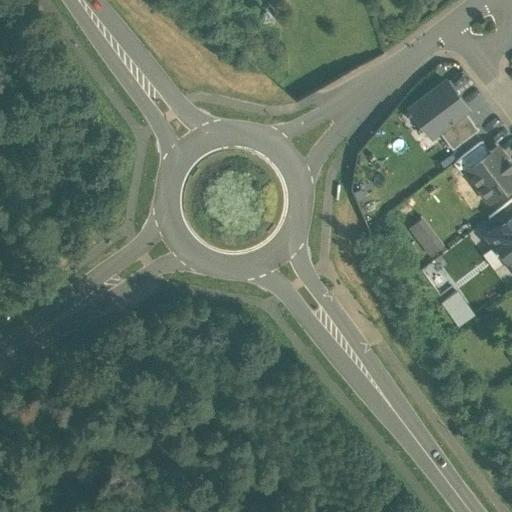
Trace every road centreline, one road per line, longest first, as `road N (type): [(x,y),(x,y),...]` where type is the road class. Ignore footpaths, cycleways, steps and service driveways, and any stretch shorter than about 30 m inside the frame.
road 1 (secondary): [(469,511),(275,256)]
road 2 (tertiary): [(0,359),(173,239)]
road 3 (residential): [(284,154),(451,29)]
road 4 (secondary): [(190,144),(81,0)]
